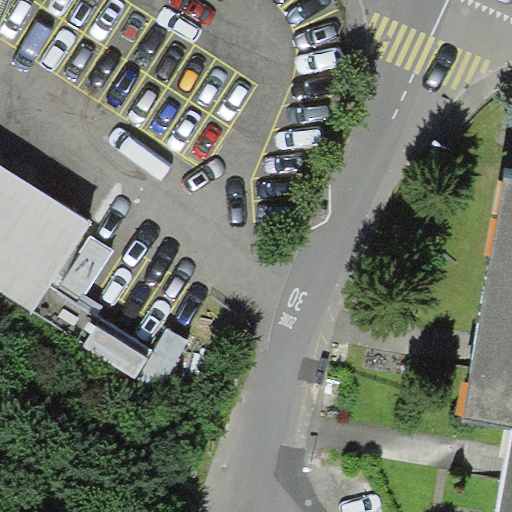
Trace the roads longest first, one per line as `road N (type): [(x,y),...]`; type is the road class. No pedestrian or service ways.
road 1 (residential): [(289,511),(267,457),(268,421),(329,246),(442,0)]
road 2 (unknown): [(0,324),(277,497)]
